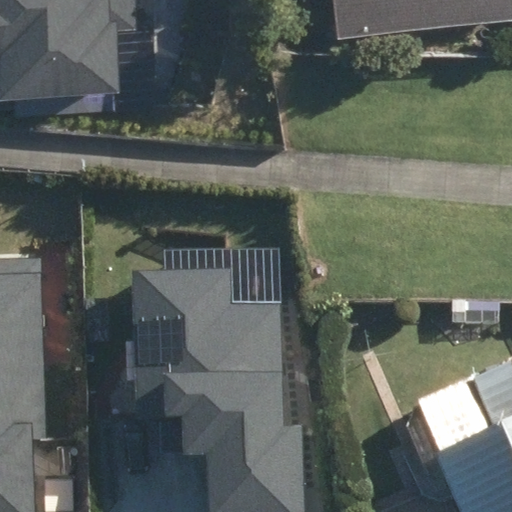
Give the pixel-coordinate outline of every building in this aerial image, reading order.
[(0,0),(0,95),(117,93),(115,30),(132,30),(131,0),(0,0)] [(511,0),(332,0),(336,35),(511,18),(511,0)] [(0,511),(46,511),(55,269),(0,267),(0,511)] [(214,511),(323,511),(330,399),(302,397),(305,337),(237,334),(239,286),(138,281),(130,423),(196,427),(194,462),(217,463),(214,511)] [(453,308),(453,330),(499,329),(499,307),(453,308)] [(436,464),(457,511),(511,511),(511,368),(474,385),(497,436),(436,464)] [(434,414),(441,427),(460,417),(455,405),(434,414)]
